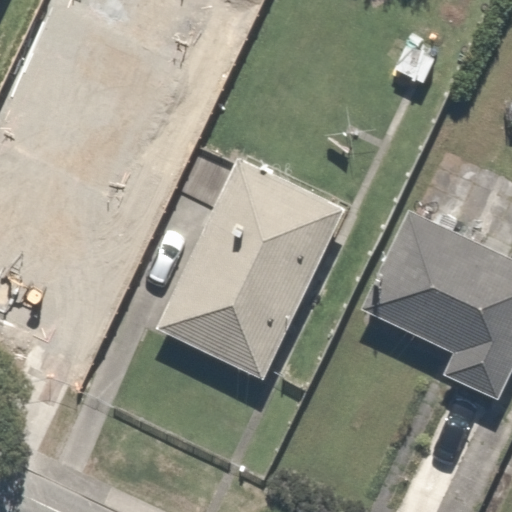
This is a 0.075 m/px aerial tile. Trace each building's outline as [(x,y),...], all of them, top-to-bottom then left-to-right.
[(175,0),(253,39),(272,0),(175,0)] [(447,54),(411,35),(390,76),(426,94),(447,54)] [(0,222),(86,267),(172,103),(61,46),(0,162),(0,222)] [(268,377),(353,207),(243,153),(158,323),(268,377)] [(511,386),(511,251),(416,207),(371,305),(462,347),(452,370),(508,396),(511,386)]
